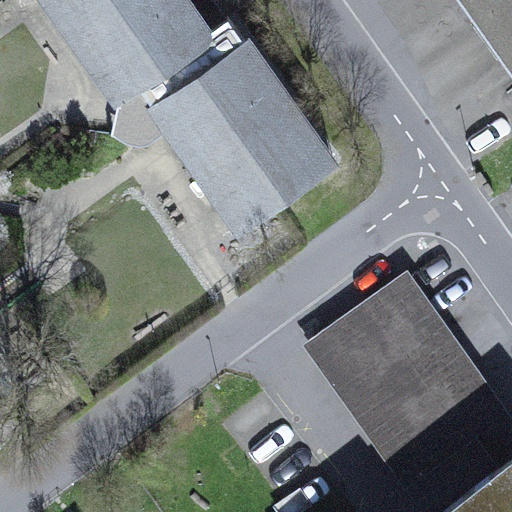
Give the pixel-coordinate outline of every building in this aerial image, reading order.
[(20,0),(18,0),(0,12),(0,58),(14,79),(55,50),(20,0)] [(46,0),(119,102),(141,87),(169,126),(239,225),(331,160),(229,17),(208,31),(186,0),(46,0)] [(186,0),(208,31),(229,17),(216,0),(186,0)] [(511,0),(470,0),(511,58),(511,0)] [(140,145),(169,126),(141,87),(119,102),(116,134),(126,144),(140,145)] [(310,341),(410,482),(474,436),(504,415),(404,275),(310,341)] [(511,458),(511,415),(509,411),(504,415),(474,436),(500,468),(511,458)] [(511,511),(511,458),(500,468),(443,511),(511,511)]
